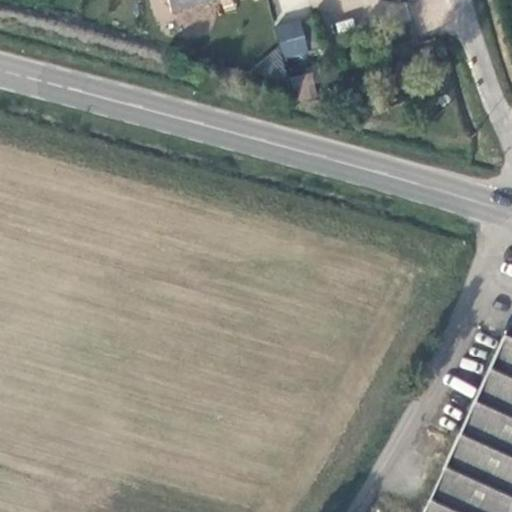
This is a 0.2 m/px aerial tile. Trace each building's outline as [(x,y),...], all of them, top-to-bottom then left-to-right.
[(168,0),(171,11),(210,0),(168,0)] [(310,16),(289,23),(297,51),(319,46),(310,16)] [(237,36),(218,42),(220,52),(239,48),(237,36)] [(291,75),(295,101),(316,98),(312,72),(291,75)] [(511,511),(511,337),(509,336),(427,511),(511,511)]
